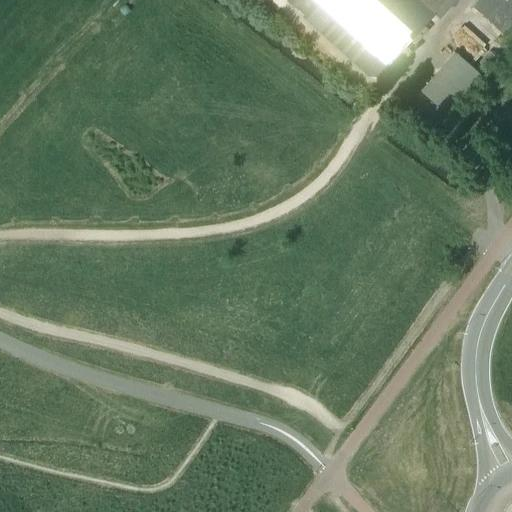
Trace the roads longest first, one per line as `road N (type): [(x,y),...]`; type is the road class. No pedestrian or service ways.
road 1 (unknown): [(488,234),(340,430),(298,399),(0,315)]
road 2 (unknown): [(0,236),(158,236),(251,224),(313,187),(378,103)]
road 3 (tertiary): [(478,404),(475,345),(511,274)]
